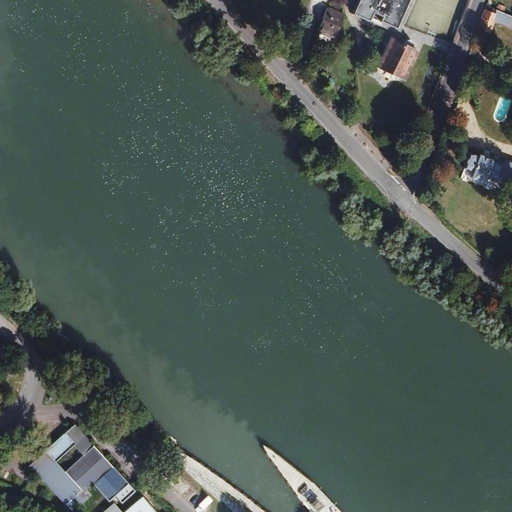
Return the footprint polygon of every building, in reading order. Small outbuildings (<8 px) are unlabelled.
[(361,0),(356,14),(372,21),(376,11),(385,15),(384,20),(400,26),(410,0),(361,0)] [(316,32),(334,40),(341,22),(343,16),(326,8),(316,32)] [(485,9),(478,27),(488,31),(493,19),(510,25),(511,19),(511,15),(496,9),(494,13),(485,9)] [(341,22),(334,40),(339,42),(346,24),(341,22)] [(378,51),(374,60),(380,63),(379,64),(403,75),(414,52),(391,41),(384,54),(378,51)] [(495,179),(500,164),(491,160),(491,159),(480,154),(479,156),(469,152),(463,168),(464,168),(474,172),(472,178),(482,181),(485,176),(495,179)] [(511,162),(502,159),(500,164),(495,179),(485,176),(482,181),(472,178),(474,172),(464,168),(460,177),(499,192),(503,182),(510,184),(511,179),(511,162)] [(39,451),(31,458),(34,460),(31,464),(34,468),(73,511),(92,494),(87,489),(94,482),(110,500),(117,494),(124,502),(136,489),(71,428),(70,427),(42,454),(39,451)] [(156,511),(143,497),(127,511),(120,511),(115,506),(107,511),(156,511)]
